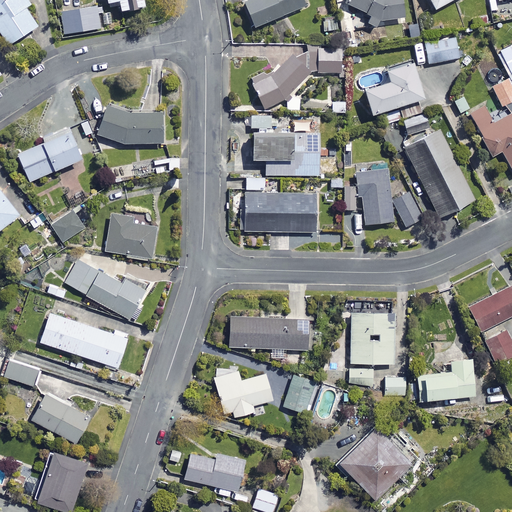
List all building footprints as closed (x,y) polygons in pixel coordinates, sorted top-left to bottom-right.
[(0,0),(0,35),(6,45),(35,27),(23,8),(29,4),(26,0),(0,0)] [(141,7),(139,0),(103,0),(104,4),(115,1),(117,12),(141,7)] [(309,4),(307,0),(247,0),(241,3),(251,28),(309,4)] [(343,0),(342,4),(368,15),(364,24),(373,28),(376,21),(401,19),(399,0),(343,0)] [(449,0),(425,0),(431,10),(449,0)] [(99,28),(96,6),(59,12),(63,34),(99,28)] [(489,15),(472,16),(473,28),(490,27),(489,15)] [(457,58),(453,37),(422,43),(427,64),(457,58)] [(511,90),(508,82),(511,79),(511,48),(510,44),(494,52),(502,69),(494,72),(499,82),(490,86),(500,106),(511,100),(511,90)] [(336,49),(308,50),(308,73),(337,73),(336,49)] [(261,109),(287,98),(307,75),(299,56),(293,59),(291,55),(287,56),(271,72),(249,81),(261,109)] [(418,99),(406,63),(382,71),(386,83),(359,91),(367,115),(418,99)] [(468,114),(462,101),(454,105),(460,117),(468,114)] [(130,111),(107,103),(97,131),(127,142),(162,141),(161,111),(130,111)] [(491,124),(481,107),(468,114),(480,136),(478,137),(489,157),(499,151),(511,174),(511,118),(509,114),(491,124)] [(399,120),(397,111),(380,115),(383,124),(399,120)] [(307,120),(292,120),(292,133),(273,133),(273,114),(249,115),(249,128),(253,128),(253,133),(247,133),(248,160),(264,160),(264,176),(316,175),(315,133),(307,133),(307,120)] [(406,132),(406,135),(427,129),(423,115),(402,121),(403,124),(395,127),(397,135),(406,132)] [(81,156),(68,128),(17,152),(30,180),(81,156)] [(472,200),(436,130),(401,148),(437,218),(472,200)] [(391,221),(384,168),(353,172),(355,189),(358,189),(363,225),(391,221)] [(242,193),(242,231),(314,232),(314,193),(278,193),(278,179),(263,179),(263,177),(244,177),(245,189),(263,188),(263,193),(242,193)] [(352,187),(342,187),(342,209),(352,209),(352,187)] [(0,225),(18,212),(0,188),(0,225)] [(419,220),(407,192),(390,199),(402,227),(419,220)] [(84,226),(73,209),(51,224),(62,240),(84,226)] [(132,214),(110,211),(105,249),(126,252),(126,256),(151,259),(155,224),(131,221),(132,214)] [(121,281),(78,257),(64,281),(128,317),(145,287),(124,275),(121,281)] [(511,313),(511,300),(505,287),(465,308),(477,331),(511,313)] [(127,336),(49,311),(40,340),(117,366),(127,336)] [(391,313),(349,313),(349,363),(391,363),(391,313)] [(307,318),(229,314),(228,345),(306,349),(307,318)] [(511,355),(511,344),(503,329),(484,341),(497,364),(511,355)] [(39,366),(8,356),(2,374),(33,384),(39,366)] [(472,395),(469,358),(447,360),(448,371),(414,374),(416,400),(472,395)] [(372,368),(348,367),(348,384),(371,385),(372,368)] [(240,378),(237,369),(213,375),(223,412),(232,409),(234,415),(253,410),(252,404),(272,398),(265,371),(240,378)] [(316,380),(292,373),(283,405),(306,412),(316,380)] [(404,376),(384,376),(384,395),(404,395),(404,376)] [(89,415),(45,391),(31,417),(76,441),(89,415)] [(411,460),(375,424),(338,460),(374,497),(411,460)] [(87,458),(52,447),(35,498),(71,509),(87,458)] [(215,457),(189,451),(183,477),(236,489),(243,458),(216,452),(215,457)] [(271,511),(278,493),(258,487),(252,506),(270,511),(271,511)]
